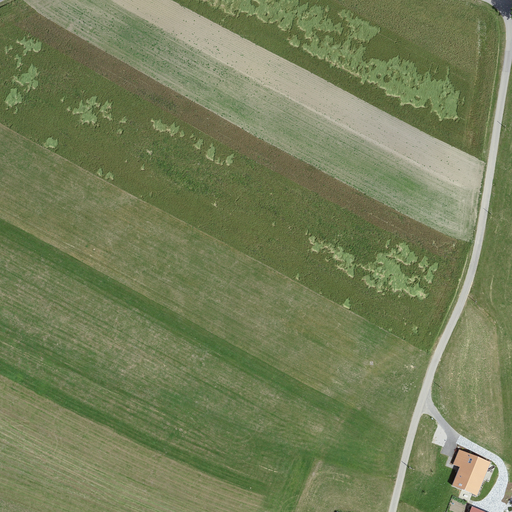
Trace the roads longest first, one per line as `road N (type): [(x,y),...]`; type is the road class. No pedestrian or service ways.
road 1 (unclassified): [(511,25),(478,247),(422,398),(392,511)]
road 2 (track): [(422,398),(449,431),(498,461),(504,472),(495,506)]
